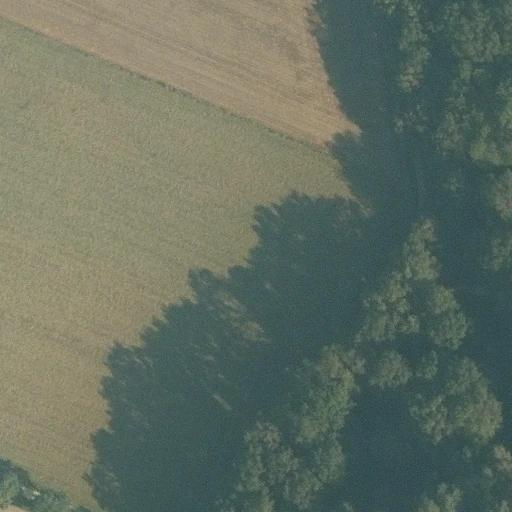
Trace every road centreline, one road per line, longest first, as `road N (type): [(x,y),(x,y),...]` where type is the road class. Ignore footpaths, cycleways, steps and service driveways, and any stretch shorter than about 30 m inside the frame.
road 1 (track): [(400,267),(206,511)]
road 2 (track): [(272,511),(315,436),(373,382),(435,289)]
road 3 (track): [(393,0),(425,194),(400,267)]
